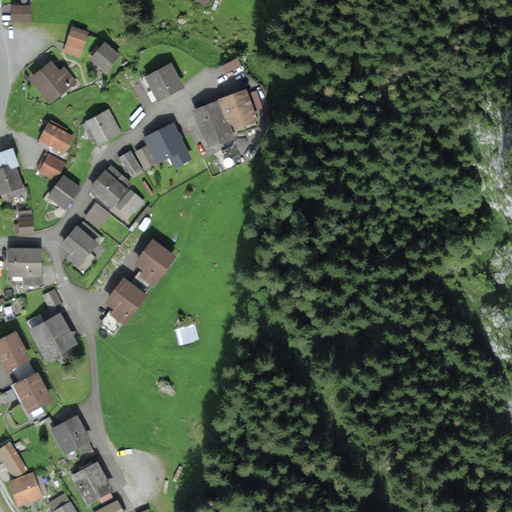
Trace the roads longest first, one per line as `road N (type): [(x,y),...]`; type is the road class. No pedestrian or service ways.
road 1 (residential): [(47,237),(88,331),(104,449),(136,501)]
road 2 (residential): [(47,237),(71,217),(110,155),(152,119),(218,83),(248,74),(260,81)]
